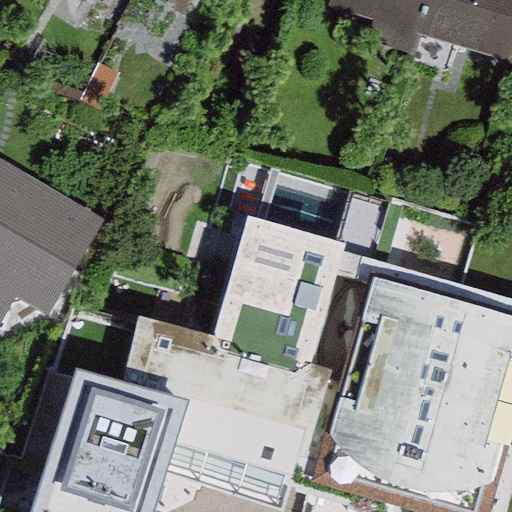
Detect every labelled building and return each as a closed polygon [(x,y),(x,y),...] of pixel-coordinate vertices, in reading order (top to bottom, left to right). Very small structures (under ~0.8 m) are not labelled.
[(187,0),(168,0),(183,8),(187,0)] [(426,0),(330,0),(328,7),(371,20),(364,42),(410,55),(416,34),(426,0)] [(511,35),(511,0),(426,0),(416,34),(504,61),(511,35)] [(101,216),(0,158),(0,324),(17,295),(46,311),(101,216)] [(141,315),(122,379),(187,402),(180,421),(307,458),(333,370),(309,364),(343,246),(248,212),(212,333),(141,315)] [(486,511),(511,425),(511,317),(371,275),(310,477),(427,511),(486,511)] [(122,379),(72,369),(26,511),(152,511),(180,421),(187,402),(122,379)]
